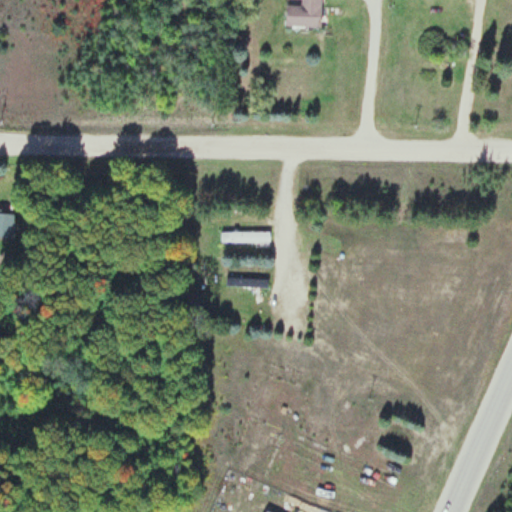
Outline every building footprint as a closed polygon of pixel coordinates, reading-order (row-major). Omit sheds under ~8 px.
[(321,27),(321,0),(301,0),(301,5),(286,5),(286,26),(321,27)] [(0,236),(15,236),(15,211),(0,211),(0,236)] [(220,242),(269,242),(269,230),(220,230),(220,242)] [(267,285),(267,277),(226,277),(226,285),(267,285)] [(382,443),(409,454),(417,432),(391,421),(382,443)]
